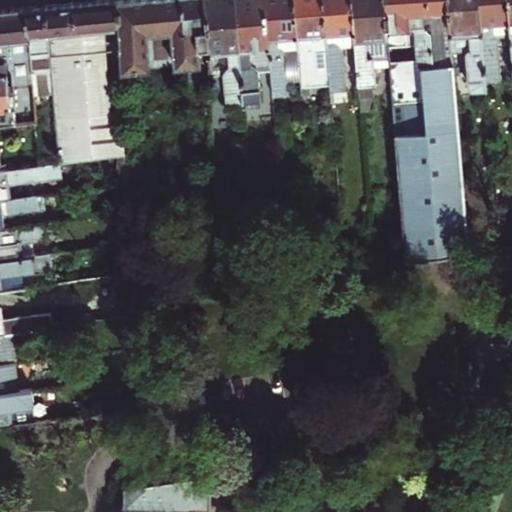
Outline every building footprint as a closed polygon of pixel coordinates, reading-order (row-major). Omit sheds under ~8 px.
[(44,4),(48,93),(51,163),(118,154),(124,153),(122,108),(104,108),(97,35),(118,34),(116,0),(90,0),(82,1),(44,4)] [(176,61),(173,0),(116,0),(118,34),(120,64),(176,61)] [(173,0),(176,61),(186,60),(187,88),(207,87),(206,71),(202,0),(173,0)] [(202,0),(206,71),(221,70),(224,110),(233,110),(233,120),(241,120),(233,0),(202,0)] [(233,0),(241,120),(254,119),(260,114),(258,70),(251,61),(269,60),(264,0),(233,0)] [(264,0),(269,60),(272,95),(285,94),(285,82),(299,81),(293,0),(264,0)] [(329,83),(322,0),(293,0),(299,81),(299,85),(329,83)] [(355,43),(351,0),(322,0),(329,83),(329,90),(346,89),(343,44),(355,43)] [(351,0),(355,43),(359,108),(367,108),(371,93),(372,93),(372,82),(374,82),(373,56),(388,55),(384,0),(351,0)] [(384,0),(388,55),(389,61),(414,59),(415,76),(390,78),(392,102),(424,100),(421,65),(451,64),(450,51),(446,0),(384,0)] [(446,0),(450,51),(465,50),(467,91),(485,89),(484,81),(477,0),(446,0)] [(477,0),(484,81),(499,80),(496,36),(511,35),(507,0),(477,0)] [(48,93),(44,4),(37,5),(26,6),(29,80),(30,95),(48,93)] [(12,82),(29,80),(26,6),(15,7),(3,9),(5,55),(6,66),(11,71),(12,82)] [(424,100),(392,102),(403,257),(466,250),(451,64),(421,65),(424,100)] [(0,106),(9,106),(8,89),(0,89),(0,106)] [(0,123),(9,123),(9,106),(0,106),(0,123)] [(0,199),(7,198),(5,184),(38,179),(38,177),(50,176),(49,163),(0,170),(0,199)] [(0,228),(3,228),(2,214),(38,209),(36,194),(7,198),(0,199),(0,228)] [(0,256),(21,254),(19,242),(37,240),(37,236),(52,234),(51,222),(3,228),(0,228),(0,256)] [(0,288),(29,284),(26,270),(55,266),(52,250),(21,254),(0,256),(0,288)] [(32,315),(33,328),(93,321),(94,348),(134,343),(131,288),(131,271),(68,279),(68,310),(32,315)] [(0,332),(8,332),(33,328),(32,315),(0,318),(0,332)] [(8,332),(0,332),(0,362),(12,361),(8,332)] [(12,361),(0,362),(0,391),(35,387),(31,359),(12,361)] [(251,382),(163,389),(165,420),(252,414),(251,382)] [(35,387),(0,391),(0,423),(16,422),(15,406),(38,403),(37,399),(48,397),(53,392),(63,391),(62,384),(35,387)] [(123,503),(180,504),(216,505),(211,471),(124,482),(123,503)] [(180,511),(180,504),(123,503),(122,511),(180,511)]
